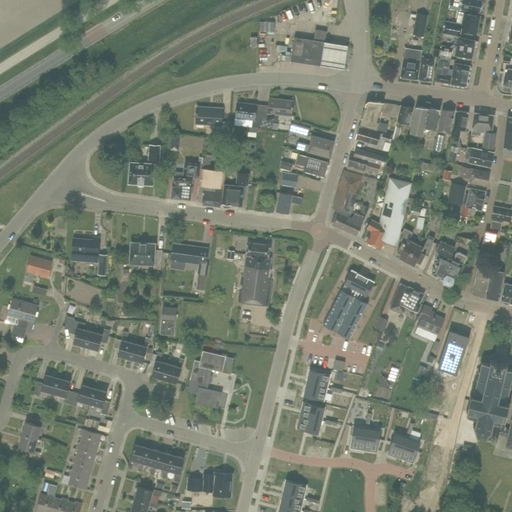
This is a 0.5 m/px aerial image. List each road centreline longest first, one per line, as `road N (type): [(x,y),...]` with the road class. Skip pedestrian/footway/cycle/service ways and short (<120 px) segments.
road 1 (unclassified): [(62,173),(104,130),(202,88),(269,79),(357,86)]
road 2 (residential): [(123,416),(128,375),(41,350),(14,362),(0,415)]
road 3 (residential): [(319,231),(118,203)]
road 4 (residential): [(464,303),(503,104)]
road 5 (primary): [(151,0),(0,93)]
road 6 (residential): [(319,231),(464,303)]
road 7 (residential): [(258,448),(412,475)]
road 8 (unclassified): [(319,231),(357,86)]
road 9 (residential): [(257,454),(123,416)]
road 10 (unclassified): [(0,69),(113,0)]
road 11 (unclassified): [(480,102),(357,86)]
